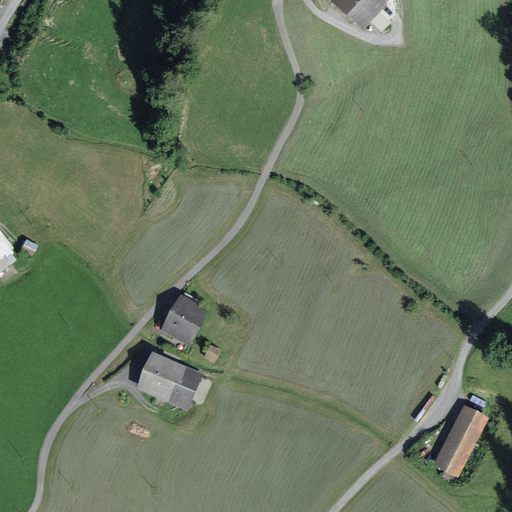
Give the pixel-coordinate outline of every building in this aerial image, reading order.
[(338,0),(365,26),(386,4),(384,2),(386,0),(338,0)] [(13,247),(0,231),(0,271),(11,263),(5,255),(13,247)] [(39,248),(28,242),(23,251),(34,257),(39,248)] [(207,310),(182,296),(163,330),(188,344),(207,310)] [(221,351),(212,346),(206,357),(215,362),(221,351)] [(201,374),(153,354),(139,387),(187,407),(201,374)] [(486,416),(465,406),(435,465),(456,476),(486,416)]
